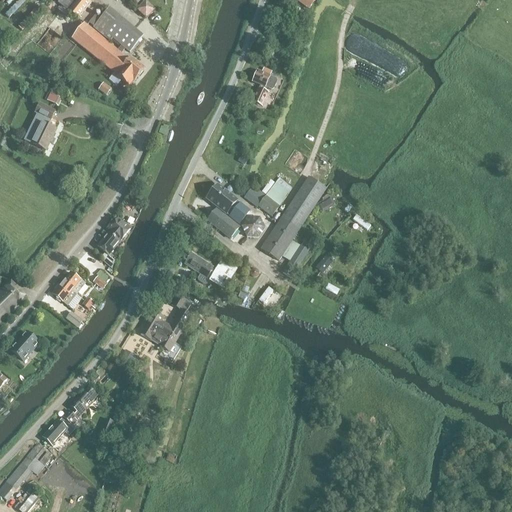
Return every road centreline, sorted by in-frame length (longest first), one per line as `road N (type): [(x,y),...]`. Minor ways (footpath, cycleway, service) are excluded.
road 1 (unclassified): [(0,464),(122,326),(262,0)]
road 2 (tertiary): [(192,0),(177,62),(127,184),(0,341)]
road 3 (track): [(358,0),(346,15),(339,79),(308,167),(251,257),(172,207)]
road 4 (track): [(58,0),(21,61),(78,106),(150,133)]
